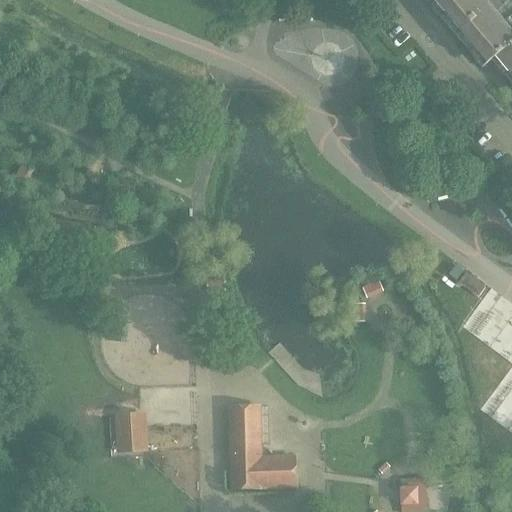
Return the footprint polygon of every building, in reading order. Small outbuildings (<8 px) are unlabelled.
[(429,0),(427,2),(433,9),(437,5),(445,15),(462,0),(429,0)] [(479,0),(462,0),(445,15),(453,24),(449,28),(455,35),(496,0),(495,0),(482,0),(480,1),(479,0)] [(496,0),(455,35),(461,42),(465,39),(473,48),(500,25),(492,16),(502,7),(496,0)] [(500,25),(473,48),(480,58),(476,61),(483,69),(492,61),(491,61),(511,43),(511,31),(508,35),(500,25)] [(511,43),(491,61),(492,61),(498,68),(502,65),(510,74),(511,72),(511,43)] [(229,408),(232,491),(296,488),(295,458),(261,460),(259,407),(229,408)] [(119,416),(122,453),(143,452),(141,415),(119,416)] [(426,511),(425,480),(400,481),(401,511),(426,511)]
